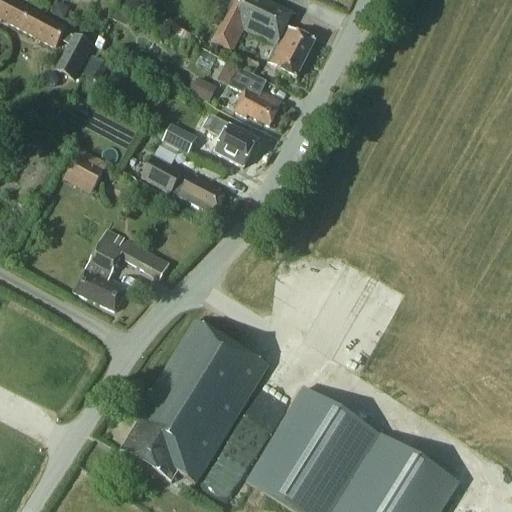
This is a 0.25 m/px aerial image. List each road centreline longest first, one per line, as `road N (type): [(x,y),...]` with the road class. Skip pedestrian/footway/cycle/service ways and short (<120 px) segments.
road 1 (tertiary): [(131,356),(240,225),(292,145),(365,0)]
road 2 (tertiary): [(31,511),(131,356)]
road 3 (residential): [(131,356),(0,282)]
